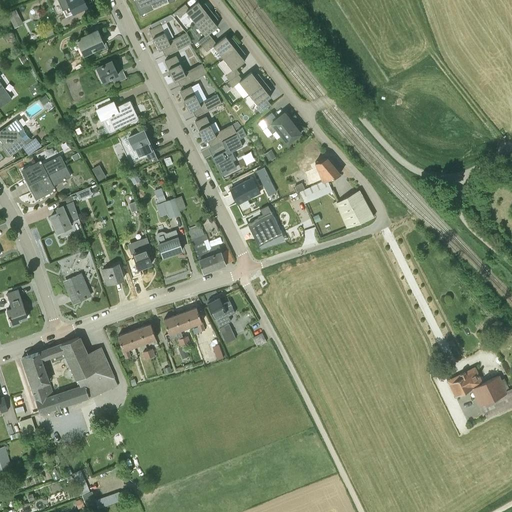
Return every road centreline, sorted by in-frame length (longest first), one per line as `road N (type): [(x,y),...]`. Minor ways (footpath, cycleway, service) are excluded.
road 1 (residential): [(250,269),(116,0)]
road 2 (unclassified): [(250,269),(386,222),(366,185),(303,111)]
road 3 (unclassified): [(240,273),(361,511)]
road 4 (unclassified): [(58,334),(240,273)]
road 5 (unclassified): [(303,111),(344,100),(406,165),(458,176)]
road 6 (residential): [(58,334),(0,193)]
road 7 (unclassified): [(303,111),(216,0)]
